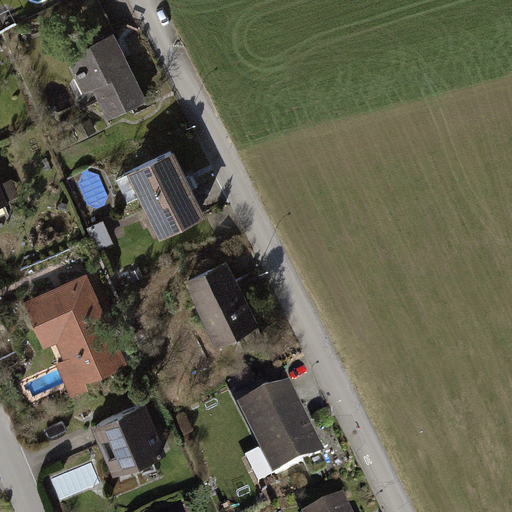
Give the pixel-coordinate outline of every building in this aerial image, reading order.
[(91,85),(107,117),(146,97),(113,29),(66,52),(84,89),(91,85)] [(89,116),(77,122),(83,133),(95,127),(89,116)] [(140,196),(157,232),(206,208),(174,145),(126,168),(128,173),(115,179),(127,202),(140,196)] [(0,202),(21,194),(14,177),(2,182),(0,178),(0,202)] [(185,278),(215,338),(256,318),(227,257),(185,278)] [(53,354),(64,379),(123,353),(84,265),(29,290),(25,293),(24,297),(24,301),(42,339),(56,332),(63,350),(53,354)] [(239,404),(274,474),(324,449),(290,379),(239,404)] [(88,414),(110,464),(164,442),(142,391),(88,414)] [(353,511),(344,493),(305,511),(353,511)]
